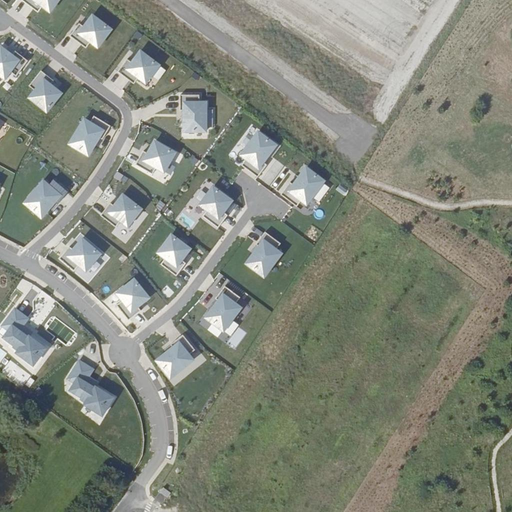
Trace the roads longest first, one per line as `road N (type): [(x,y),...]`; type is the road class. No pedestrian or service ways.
road 1 (residential): [(1,13),(115,98),(127,121),(97,183),(21,263)]
road 2 (unclassified): [(169,0),(356,134)]
road 3 (residential): [(124,351),(177,309),(260,199)]
road 4 (residential): [(120,511),(161,452),(162,436),(124,351)]
road 5 (residential): [(124,351),(64,289),(21,263)]
